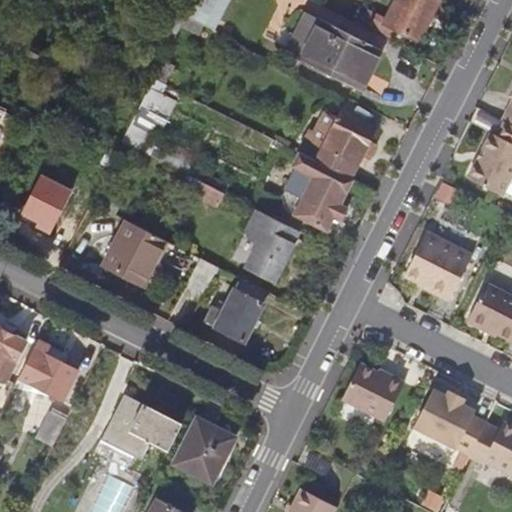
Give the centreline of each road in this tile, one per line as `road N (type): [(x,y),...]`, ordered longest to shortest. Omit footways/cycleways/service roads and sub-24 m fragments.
road 1 (residential): [(353,304),(504,0)]
road 2 (residential): [(296,413),(0,263)]
road 3 (residential): [(353,304),(511,383)]
road 4 (residential): [(296,413),(353,304)]
